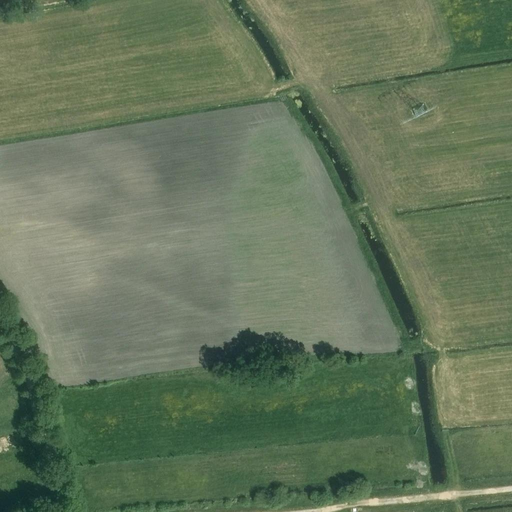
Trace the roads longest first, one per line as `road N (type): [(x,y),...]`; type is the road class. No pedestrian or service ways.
road 1 (track): [(286,511),(511,490)]
road 2 (track): [(61,511),(46,415),(0,310)]
